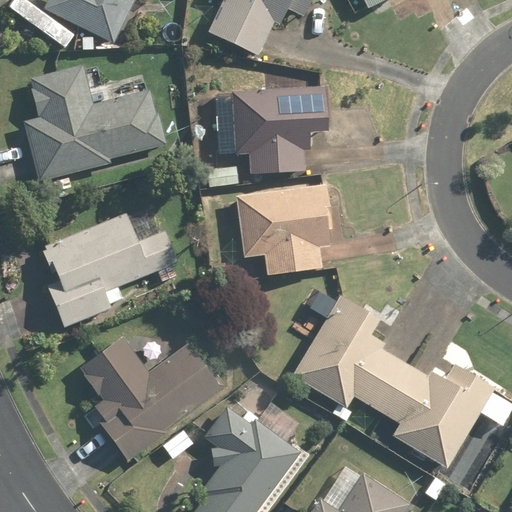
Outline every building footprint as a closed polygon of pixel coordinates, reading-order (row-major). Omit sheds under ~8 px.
[(43,0),(40,6),(109,43),(132,0),(43,0)] [(307,0),(220,0),(205,33),(254,56),(269,24),(277,28),(286,9),(300,16),(307,0)] [(362,0),(368,11),(388,0),(362,0)] [(80,66),(25,81),(36,120),(22,124),(38,182),(164,147),(148,89),(91,105),(80,66)] [(246,156),(247,173),(301,171),(300,151),(306,151),(306,134),(322,133),(321,92),(213,95),(215,156),(246,156)] [(236,166),(205,169),(207,187),(237,184),(236,166)] [(229,198),(237,260),(260,257),(263,275),(320,268),(317,246),(331,244),(324,187),(229,198)] [(108,308),(102,294),(149,275),(176,264),(162,230),(135,241),(124,213),(42,246),(56,282),(41,288),(57,329),(108,308)] [(477,413),(489,393),(492,388),(451,364),(442,378),(428,369),(423,377),(378,350),(382,344),(367,335),(377,318),(337,295),(291,372),(346,405),(351,396),(396,423),(391,431),(447,464),(477,413)] [(101,400),(91,407),(102,422),(94,428),(122,463),(217,388),(182,344),(147,371),(119,336),(77,370),(101,400)] [(281,446),(242,417),(225,404),(200,439),(212,448),(206,456),(218,465),(198,492),(204,496),(192,511),(254,511),(296,456),(281,446)] [(319,499),(310,511),(401,511),(407,504),(359,473),(336,510),(319,499)] [(428,473),(415,490),(432,503),(445,486),(428,473)]
